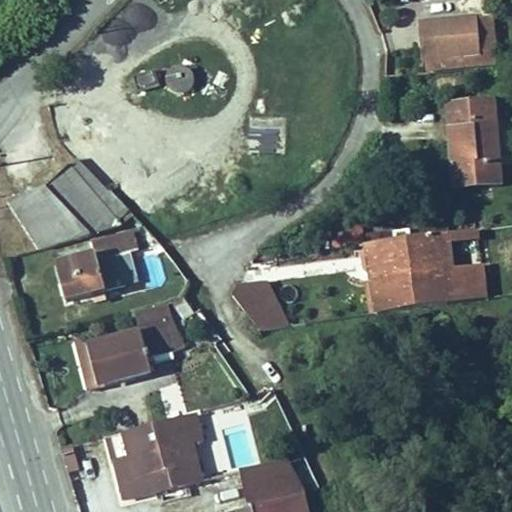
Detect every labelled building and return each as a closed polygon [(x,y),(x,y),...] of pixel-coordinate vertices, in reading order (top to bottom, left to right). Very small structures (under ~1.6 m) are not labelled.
[(422,21),(424,50),(480,43),(477,12),(422,21)] [(424,50),(425,62),(487,54),(486,42),(480,43),(424,50)] [(175,67),(176,72),(187,50),(184,51),(180,55),(176,61),(175,67)] [(192,52),(187,50),(176,72),(181,76),(186,78),(192,77),(196,74),(199,69),(200,64),(199,59),(197,54),(192,52)] [(166,71),(164,58),(145,62),(148,75),(166,71)] [(495,140),(491,96),(445,101),(449,144),(495,140)] [(246,149),(280,154),(285,119),(251,114),(246,149)] [(449,144),(453,182),(500,177),(495,140),(449,144)] [(50,245),(130,223),(81,158),(60,180),(21,192),(50,245)] [(381,296),(484,289),(483,261),(453,264),(450,224),(378,229),(381,296)] [(62,264),(71,299),(125,284),(118,256),(138,251),(132,227),(95,238),(99,254),(62,264)] [(260,326),(291,322),(270,278),(245,279),(237,289),(260,326)] [(224,332),(210,305),(198,312),(210,339),(224,332)] [(147,332),(95,343),(103,382),(157,369),(153,352),(185,345),(177,307),(143,314),(147,332)] [(195,436),(205,434),(200,410),(158,420),(161,435),(133,440),(135,452),(120,455),(128,493),(204,478),(195,436)] [(107,437),(111,457),(123,454),(120,435),(107,437)] [(285,458),(243,467),(251,501),(278,495),(300,489),(285,458)] [(305,511),(300,489),(278,495),(282,511),(305,511)]
